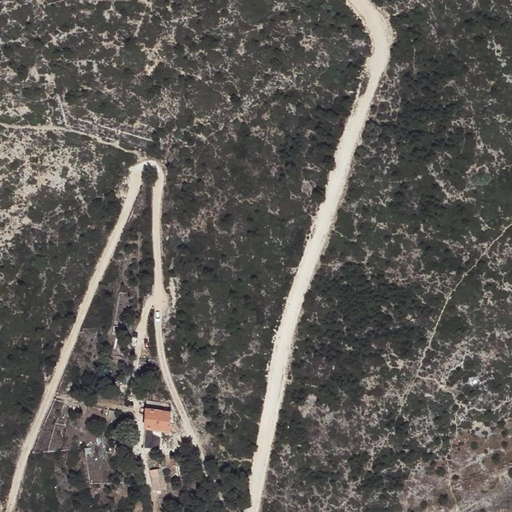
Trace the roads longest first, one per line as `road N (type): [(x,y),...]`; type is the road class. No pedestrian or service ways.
road 1 (track): [(227,511),(164,372),(158,176),(143,169),(9,511)]
road 2 (track): [(252,511),(283,338),(380,55),(376,23),(359,0)]
